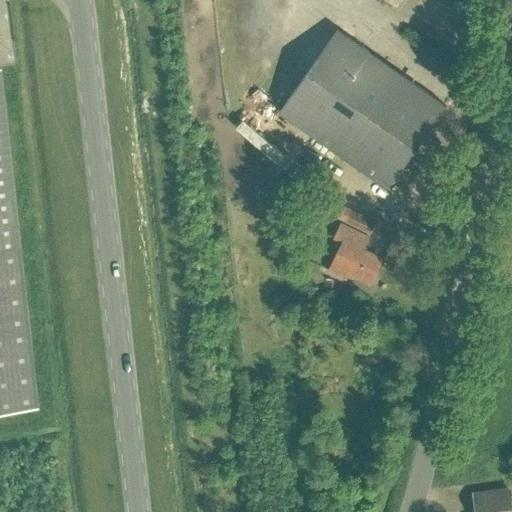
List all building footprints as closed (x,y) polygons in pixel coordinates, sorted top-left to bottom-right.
[(448,103),(338,28),(281,110),(389,185),(448,103)] [(463,67),(474,69),(478,48),(467,46),(463,67)] [(0,91),(0,409),(35,405),(0,91)] [(247,119),(240,128),(280,164),(288,155),(247,119)] [(303,223),(314,228),(320,212),(344,222),(350,207),(315,193),(303,223)] [(376,223),(350,211),(345,222),(370,234),(376,223)] [(347,270),(370,281),(382,255),(362,245),(367,233),(341,221),(334,236),(341,240),(328,268),(345,276),(347,270)] [(335,453),(333,427),(322,428),(324,454),(335,453)] [(473,493),(475,511),(511,511),(511,506),(509,488),(473,493)]
